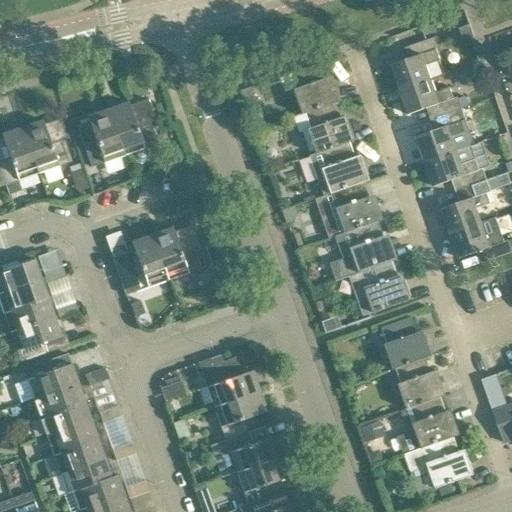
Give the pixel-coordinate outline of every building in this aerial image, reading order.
[(435,32),(433,26),(432,23),(422,26),(425,36),(435,32)] [(463,40),(474,36),(470,25),(459,29),(463,40)] [(391,65),(400,90),(432,79),(427,65),(441,60),(437,50),(441,48),(437,37),(413,45),(417,56),(391,65)] [(333,102),(340,99),(334,83),(328,85),(320,62),(291,73),(296,88),(293,90),(301,113),(304,112),(304,111),(333,101),(333,102)] [(438,117),(462,108),(458,97),(454,98),(450,88),(436,93),(432,79),(400,90),(409,115),(434,106),(438,117)] [(240,91),(244,104),(254,101),(249,87),(240,91)] [(348,142),(349,143),(354,141),(348,122),(342,124),(335,103),(340,101),(340,99),(333,102),(333,101),(304,111),(304,112),(301,113),(301,115),(293,118),(298,133),(307,129),(316,155),(319,153),(319,152),(348,142)] [(157,144),(150,122),(155,121),(147,100),(130,106),(128,103),(108,110),(124,155),(157,144)] [(425,162),(457,151),(452,137),(466,132),(462,121),(466,120),(462,108),(438,117),(442,128),(417,137),(425,162)] [(91,167),(124,155),(108,110),(88,117),(96,140),(83,144),(91,167)] [(22,128),(38,173),(72,161),(64,139),(51,143),(43,120),(22,128)] [(0,171),(5,185),(38,173),(22,128),(2,135),(10,158),(0,161),(0,171)] [(356,164),(349,143),(348,142),(319,152),(319,153),(324,168),(321,169),(329,193),(332,192),(332,191),(362,181),(363,182),(368,180),(362,162),(356,164)] [(479,170),(476,160),(471,146),(457,151),(425,162),(434,187),(460,178),(464,189),(487,180),(483,169),(479,170)] [(492,192),(491,191),(511,184),(508,174),(488,181),(487,180),(464,189),(468,200),(442,209),(451,234),(482,222),(477,209),(491,204),(488,193),(492,192)] [(85,176),(72,181),(77,197),(91,192),(85,176)] [(370,204),(363,182),(362,181),(332,191),(332,192),(329,193),(330,194),(333,193),(339,208),(335,209),(344,234),(376,221),(377,222),(382,220),(376,202),(370,204)] [(430,232),(441,229),(436,213),(425,216),(430,232)] [(384,243),(377,222),(376,221),(344,234),(334,237),(342,260),(329,264),(335,281),(346,277),(361,272),(360,270),(390,260),(390,261),(396,259),(390,241),(384,243)] [(459,258),(485,249),(489,261),(511,252),(511,249),(509,240),(505,242),(501,231),(487,236),(482,222),(451,234),(459,258)] [(151,235),(167,280),(201,268),(195,251),(200,249),(192,226),(174,232),(172,227),(151,235)] [(125,295),(167,280),(151,235),(131,241),(135,251),(113,259),(125,295)] [(0,293),(41,278),(32,251),(0,262),(0,293)] [(231,279),(224,260),(209,265),(216,284),(231,279)] [(398,283),(390,261),(390,260),(360,270),(361,272),(346,277),(360,317),(410,299),(404,281),(398,283)] [(52,269),(56,279),(66,276),(62,265),(52,269)] [(47,283),(56,279),(52,269),(43,272),(47,283)] [(0,303),(4,315),(49,298),(41,278),(0,293),(0,303)] [(11,333),(55,317),(49,298),(4,315),(11,333)] [(66,307),(70,317),(79,314),(75,303),(66,307)] [(60,321),(70,317),(66,307),(56,310),(60,321)] [(46,353),(43,343),(62,336),(55,317),(11,333),(21,362),(46,353)] [(423,357),(430,354),(424,337),(418,339),(410,317),(380,328),(386,343),(382,344),(391,368),(393,367),(393,366),(422,356),(423,357)] [(331,318),(321,322),(325,333),(335,330),(331,318)] [(27,379),(34,401),(79,386),(68,353),(49,360),(52,371),(27,379)] [(247,373),(240,356),(223,362),(221,354),(198,362),(202,374),(213,406),(259,389),(252,371),(247,373)] [(405,409),(438,397),(444,395),(438,377),(432,379),(425,358),(430,356),(430,354),(423,357),(422,356),(393,366),(393,367),(391,368),(391,369),(395,368),(400,383),(396,384),(405,409)] [(99,382),(108,379),(104,368),(95,371),(99,382)] [(89,385),(99,382),(95,371),(86,374),(89,385)] [(167,400),(188,392),(183,380),(162,388),(167,400)] [(40,419),(85,403),(79,386),(34,401),(40,419)] [(225,440),(248,432),(244,419),(267,411),(259,389),(213,406),(225,440)] [(458,435),(458,434),(452,417),(446,419),(438,397),(405,409),(397,412),(402,425),(411,424),(414,433),(407,438),(411,451),(452,437),(458,435)] [(47,436),(92,420),(85,403),(40,419),(47,436)] [(511,436),(511,404),(494,411),(503,439),(511,436)] [(112,420),(122,416),(118,406),(108,409),(112,420)] [(103,423),(112,420),(108,409),(99,412),(103,423)] [(0,413),(0,432),(14,427),(11,419),(3,422),(0,413)] [(54,457),(99,440),(92,420),(47,436),(54,457)] [(236,471),(282,454),(275,436),(252,444),(248,432),(225,440),(236,471)] [(451,492),(448,483),(472,475),(466,456),(460,458),(452,437),(411,451),(403,454),(417,494),(435,488),(439,497),(451,492)] [(61,476),(106,461),(99,440),(54,457),(61,476)] [(126,457),(135,454),(131,443),(122,446),(126,457)] [(116,461),(126,457),(122,446),(112,450),(116,461)] [(248,505),(271,496),(267,485),(290,477),(282,454),(236,471),(248,505)] [(66,493),(118,475),(117,475),(111,477),(106,461),(61,476),(66,493)] [(79,510),(124,494),(118,475),(66,493),(67,494),(73,492),(79,510)] [(139,495),(148,492),(145,481),(135,484),(139,495)] [(130,498),(139,495),(135,484),(126,488),(130,498)] [(302,511),(298,501),(295,502),(290,490),(271,497),(271,496),(248,505),(250,511),(302,511)] [(38,511),(35,502),(31,492),(11,499),(15,511),(38,511)] [(80,511),(130,511),(124,494),(79,510),(80,511)] [(0,511),(15,511),(11,499),(0,502),(0,511)]
